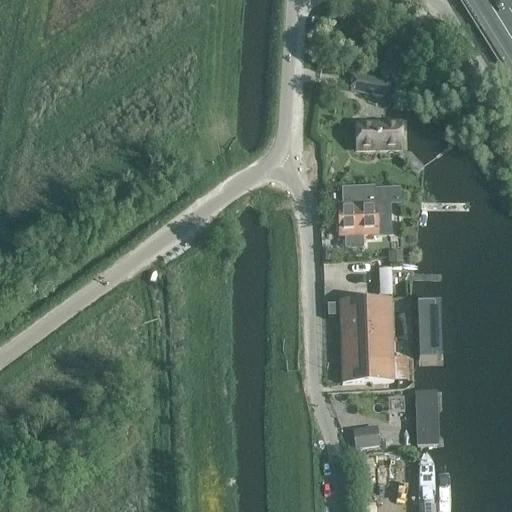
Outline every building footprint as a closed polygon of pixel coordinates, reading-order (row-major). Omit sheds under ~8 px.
[(356,75),(353,93),(388,99),(391,81),(356,75)] [(402,150),(404,131),(353,127),(351,146),(402,150)] [(340,226),(337,228),(338,234),(340,236),(340,239),(346,239),(346,250),(363,250),(363,238),(377,238),(376,206),(375,206),(375,190),(343,191),(343,207),(339,207),(340,226)] [(401,253),(388,254),(388,264),(401,264),(401,256),(401,253)] [(393,269),(380,269),(381,295),(393,295),(393,269)] [(418,294),(416,302),(418,366),(437,365),(434,302),(433,294),(429,289),(422,289),(418,294)] [(392,302),(340,303),(340,305),(341,317),(343,386),(394,384),(394,381),(393,359),(392,302)] [(406,359),(393,359),(394,381),(407,381),(406,359)] [(437,386),(418,386),(419,445),(438,445),(437,386)] [(377,432),(353,435),(356,451),(379,448),(377,432)] [(433,455),(427,450),(421,454),(420,462),(421,478),(421,511),(437,511),(437,478),(437,462),(433,455)] [(359,462),(362,487),(374,486),(372,461),(359,462)]
